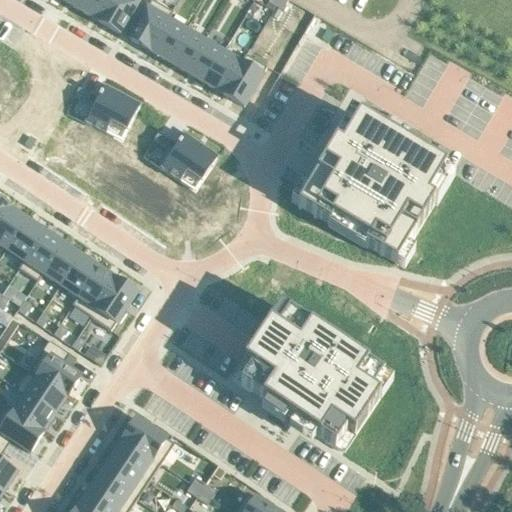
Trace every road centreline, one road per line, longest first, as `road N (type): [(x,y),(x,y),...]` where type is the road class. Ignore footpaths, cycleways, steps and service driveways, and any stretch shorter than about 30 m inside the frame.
road 1 (residential): [(253,160),(280,144),(315,84),(333,71),(511,174)]
road 2 (residential): [(253,160),(0,4)]
road 3 (residential): [(138,367),(310,482),(328,511)]
road 4 (residential): [(467,329),(252,236)]
road 5 (residential): [(0,164),(180,278)]
road 6 (residential): [(138,367),(36,511)]
road 7 (tertiary): [(476,381),(444,511)]
road 8 (tertiary): [(449,511),(511,401)]
